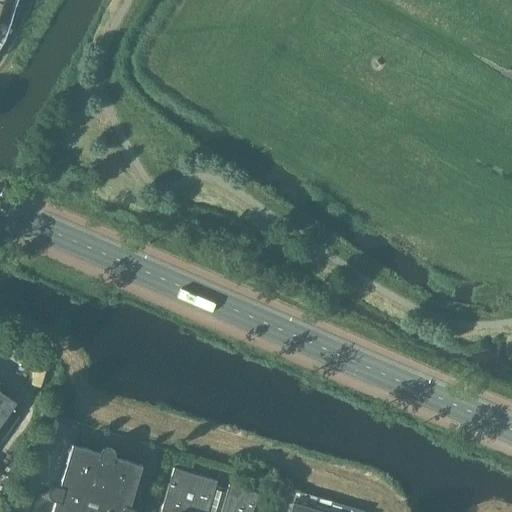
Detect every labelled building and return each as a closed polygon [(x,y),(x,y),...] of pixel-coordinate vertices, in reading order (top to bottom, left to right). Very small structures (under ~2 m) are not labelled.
[(0,22),(8,24),(13,7),(0,2),(0,22)] [(0,393),(0,424),(15,403),(0,393)] [(128,507),(140,466),(70,445),(57,487),(54,486),(51,487),(49,489),(47,493),(48,496),(49,499),(51,501),(53,502),(49,511),(132,511),(130,509),(128,507)] [(217,511),(207,509),(215,481),(172,468),(159,511),(217,511)] [(321,511),(291,503),(288,511),(321,511)]
